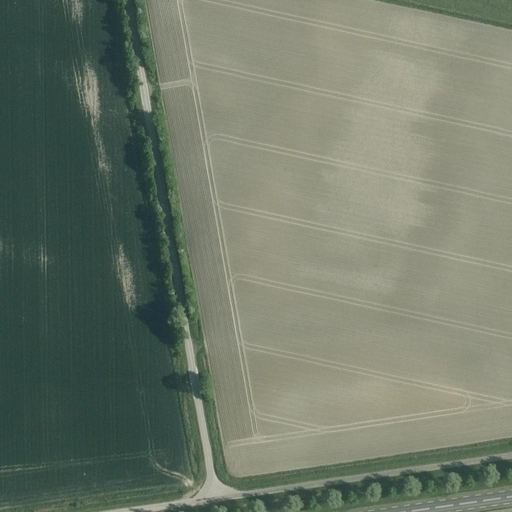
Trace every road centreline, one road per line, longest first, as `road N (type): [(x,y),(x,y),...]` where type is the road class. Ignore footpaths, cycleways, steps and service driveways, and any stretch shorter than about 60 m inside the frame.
road 1 (unclassified): [(217,497),(127,0)]
road 2 (unclassified): [(217,497),(511,455)]
